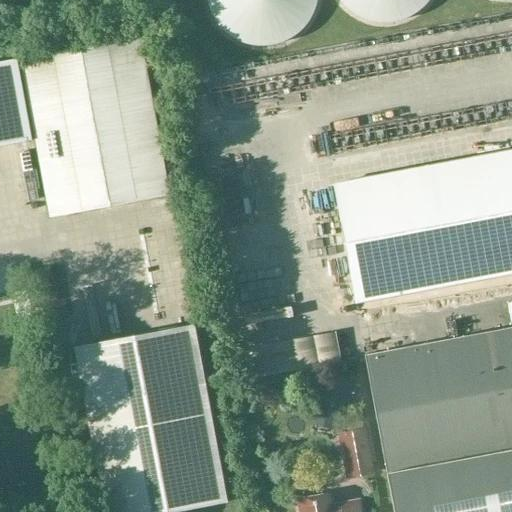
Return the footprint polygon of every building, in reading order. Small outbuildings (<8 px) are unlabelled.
[(202,0),(204,4),(206,9),(208,14),(211,19),(215,24),(218,28),(223,31),(228,35),(233,38),(237,40),(246,42),(251,43),(258,43),(263,43),(269,42),(273,41),(279,39),(284,37),(288,34),(292,31),(297,28),(301,23),(304,19),(306,15),(309,10),(311,5),(312,0),(202,0)] [(335,0),(340,4),(343,8),(348,11),(354,15),(358,17),(364,19),(369,20),(374,20),(378,21),(383,21),(388,20),(394,19),(400,17),(405,15),(410,12),(416,8),(419,4),(423,1),(422,0),(335,0)] [(21,59),(20,59),(35,140),(50,218),(170,195),(140,37),(21,59)] [(382,58),(382,60),(372,63),(375,74),(399,68),(395,55),(382,58)] [(0,146),(35,140),(20,59),(21,59),(20,57),(15,58),(15,60),(0,62),(0,146)] [(235,153),(235,164),(288,162),(287,151),(235,153)] [(511,151),(332,185),(355,303),(511,273),(511,151)] [(74,347),(104,511),(178,511),(227,503),(194,325),(74,347)] [(393,511),(511,511),(511,327),(364,356),(393,511)] [(320,380),(312,415),(339,422),(347,387),(320,380)] [(364,429),(340,434),(348,477),(372,473),(364,429)] [(298,500),(299,511),(361,511),(359,500),(332,505),(330,494),(298,500)]
